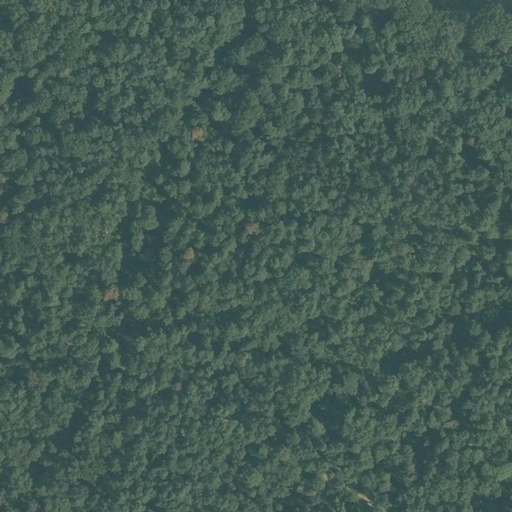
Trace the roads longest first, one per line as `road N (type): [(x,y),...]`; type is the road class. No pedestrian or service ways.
road 1 (track): [(379,511),(0,299)]
road 2 (track): [(275,0),(511,18)]
